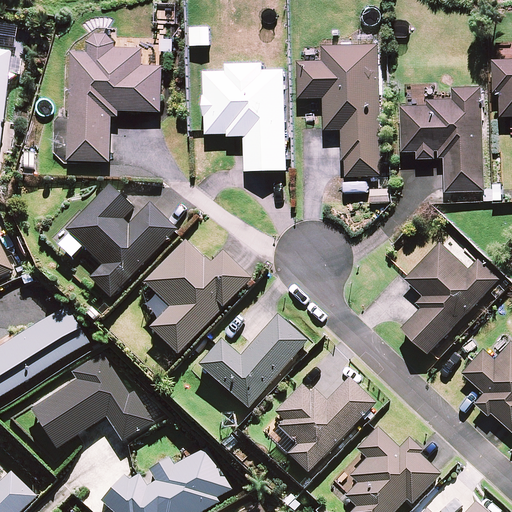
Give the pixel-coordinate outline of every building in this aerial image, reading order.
[(89,51),(74,50),(71,160),(113,161),(114,116),(121,116),(121,111),(164,112),(165,65),(144,64),(145,48),(117,47),(117,42),(109,34),(98,33),(90,41),(89,51)] [(383,176),(380,45),(324,46),(324,60),(299,61),(300,99),(325,98),(326,130),(343,130),(344,160),(347,160),(348,177),(383,176)] [(0,159),(13,51),(0,49),(0,159)] [(511,116),(511,59),(494,59),(495,93),(502,93),(502,116),(511,116)] [(228,70),(205,71),(206,95),(205,95),(205,116),(207,116),(207,134),(229,134),(229,136),(245,136),(246,171),(288,170),(285,69),(265,69),(264,62),(228,63),(228,70)] [(486,191),(482,86),(454,87),(455,99),(428,100),(429,105),(403,106),(405,152),(418,152),(419,159),(437,159),(436,151),(440,151),(440,159),(446,159),(447,193),(486,191)] [(90,279),(111,298),(177,229),(151,204),(129,226),(124,221),(135,209),(110,185),(66,231),(103,266),(90,279)] [(151,329),(179,356),(252,279),(223,252),(212,263),(207,258),(206,259),(186,241),(146,284),(171,308),(151,329)] [(404,328),(430,353),(501,279),(481,259),(471,269),(442,241),(406,278),(425,295),(418,303),(423,307),(404,328)] [(0,279),(14,272),(0,242),(0,279)] [(67,307),(0,348),(0,400),(90,344),(67,307)] [(200,366),(249,409),(308,341),(278,315),(242,357),(222,340),(200,366)] [(33,411),(59,450),(108,418),(124,443),(155,422),(134,392),(129,395),(102,354),(73,373),(78,381),(33,411)] [(511,429),(511,427),(511,370),(483,403),(511,429)] [(289,455),(309,474),(377,404),(350,378),(328,401),(315,389),(312,393),(303,385),(276,414),(284,422),(279,428),(298,446),(289,455)] [(353,511),(396,511),(407,501),(412,506),(442,475),(421,454),(424,451),(410,438),(401,448),(379,427),(357,450),(368,459),(351,477),(358,484),(345,497),(357,508),(353,511)] [(125,476),(102,502),(113,511),(204,511),(220,503),(217,498),(233,489),(208,447),(176,466),(171,458),(150,470),(158,482),(148,488),(141,475),(131,481),(125,476)] [(0,511),(21,511),(37,496),(12,472),(0,484),(0,511)] [(264,511),(258,502),(242,511),(264,511)] [(486,511),(476,503),(467,511),(430,511),(427,509),(425,511),(486,511)]
